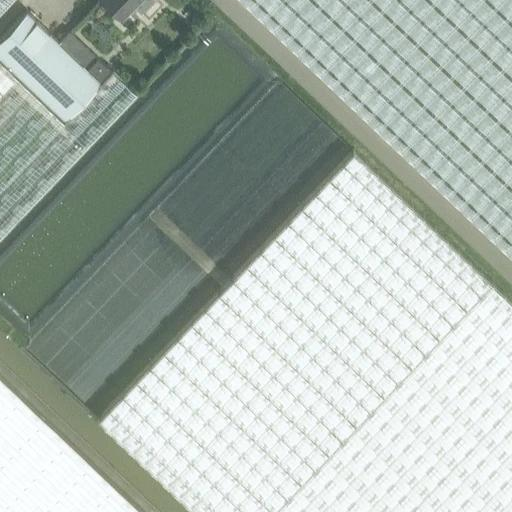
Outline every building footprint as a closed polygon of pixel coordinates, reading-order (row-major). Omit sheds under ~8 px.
[(0,0),(0,9),(8,0),(0,0)] [(133,4),(140,11),(150,0),(102,0),(120,17),(133,4)] [(511,0),(243,0),(511,255),(511,0)] [(0,233),(137,88),(114,66),(111,70),(69,29),(58,41),(26,10),(0,37),(0,233)] [(349,148),(98,412),(203,511),(511,511),(511,304),(460,255),(349,148)] [(0,511),(144,511),(0,375),(0,511)]
